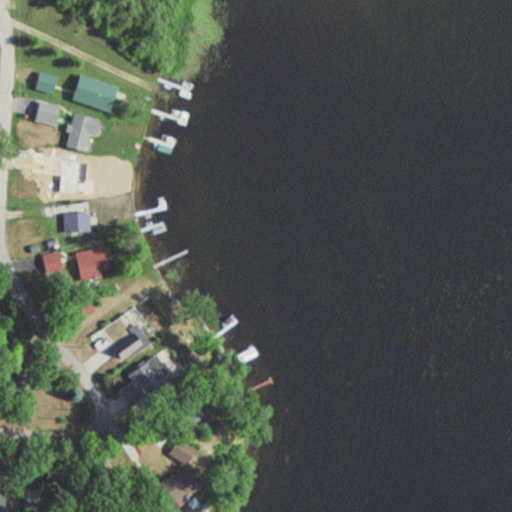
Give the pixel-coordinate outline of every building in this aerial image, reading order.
[(53,87),(58,70),(40,65),(35,82),(53,87)] [(79,69),(71,93),(110,107),(119,83),(79,69)] [(39,95),(34,113),(58,119),(63,101),(39,95)] [(73,106),(101,114),(97,131),(90,129),(85,146),(64,141),(73,106)] [(69,150),(68,169),(49,168),(50,149),(69,150)] [(71,156),(107,162),(102,189),(66,183),(71,156)] [(91,194),(93,168),(67,166),(67,160),(47,159),(46,178),(58,179),(57,191),(91,194)] [(89,235),(88,214),(63,214),(63,236),(89,235)] [(103,250),(76,252),(78,280),(106,278),(103,250)] [(92,313),(80,296),(66,306),(78,323),(92,313)] [(105,350),(117,365),(145,345),(132,329),(105,350)] [(157,363),(128,364),(129,390),(158,389),(157,363)] [(160,454),(178,464),(187,448),(170,438),(160,454)] [(22,511),(33,511),(37,494),(23,491),(19,511),(22,511)]
